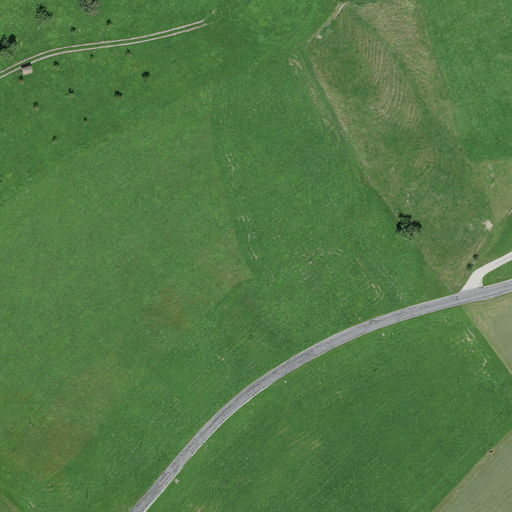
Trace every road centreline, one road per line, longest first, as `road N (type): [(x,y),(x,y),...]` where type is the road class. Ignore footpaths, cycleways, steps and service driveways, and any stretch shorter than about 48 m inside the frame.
road 1 (tertiary): [(136,511),(219,417),(291,364),(388,318),(511,285)]
road 2 (track): [(0,75),(68,48),(179,31)]
